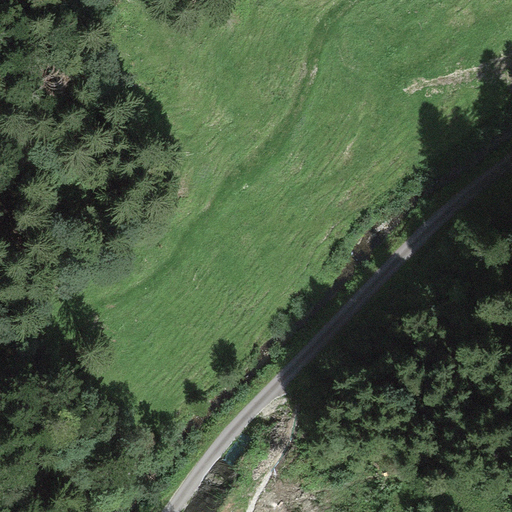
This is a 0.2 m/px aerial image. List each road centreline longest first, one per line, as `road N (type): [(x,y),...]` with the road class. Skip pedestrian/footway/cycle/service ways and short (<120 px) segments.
road 1 (track): [(511,162),(392,264),(213,453),(171,511)]
road 2 (track): [(235,183),(286,130),(323,27),(351,0)]
